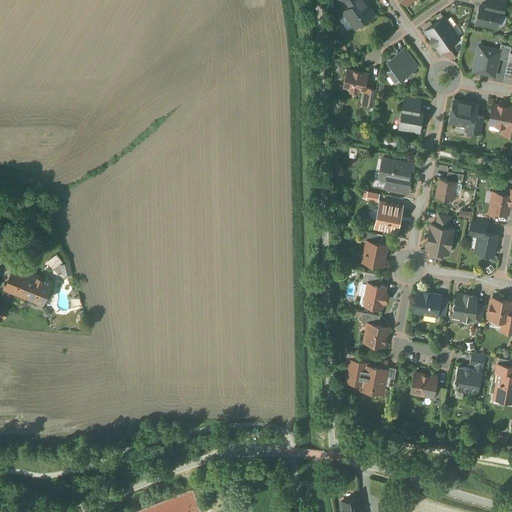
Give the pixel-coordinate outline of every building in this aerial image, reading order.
[(367,0),(337,0),(343,7),(339,11),(353,30),(377,13),(367,0)] [(488,0),(486,7),(479,5),(474,23),(494,28),(498,13),(504,15),(506,4),(492,0),(488,0)] [(433,40),(452,27),(444,16),(433,24),(425,30),(433,40)] [(425,30),(433,24),(430,19),(421,26),(424,31),(425,30)] [(458,36),(452,27),(433,40),(440,51),(448,45),(457,39),(458,36)] [(404,45),(386,56),(400,77),(419,66),(404,45)] [(440,51),(439,52),(443,57),(452,50),(448,45),(440,51)] [(499,50),(477,45),(472,70),(493,75),(497,58),(499,50)] [(497,58),(506,60),(509,47),(500,45),(499,50),(497,58)] [(367,72),(345,68),(342,86),(363,90),(364,85),(367,72)] [(371,105),(375,87),(364,85),(363,90),(361,103),(371,105)] [(419,96),(403,93),(396,129),(418,133),(422,110),(417,109),(419,96)] [(477,104),(453,100),(449,121),(465,124),(464,130),(480,133),(483,119),(475,117),(477,104)] [(511,107),(491,103),(488,123),(502,126),(500,134),(511,136),(511,117),(510,117),(511,107)] [(409,162),(380,157),(376,179),(384,180),(383,190),(408,194),(411,178),(406,178),(409,162)] [(461,175),(448,173),(446,180),(455,181),(460,182),(461,175)] [(446,180),(438,178),(435,195),(452,199),(455,181),(446,180)] [(505,193),(491,191),(487,215),(499,217),(500,211),(509,212),(510,206),(511,205),(511,186),(507,186),(505,193)] [(368,192),(366,201),(377,203),(379,194),(368,192)] [(402,207),(379,202),(374,227),(397,232),(402,207)] [(486,224),(471,221),(468,234),(479,236),(475,253),(495,257),(499,235),(485,232),(486,224)] [(430,225),(428,236),(451,241),(453,229),(430,225)] [(366,241),(376,243),(378,237),(363,234),(362,240),(366,241)] [(448,254),(451,241),(428,236),(426,248),(431,249),(429,258),(441,260),(442,253),(448,254)] [(376,243),(366,241),(362,263),(381,267),(386,245),(376,243)] [(49,268),(61,263),(57,254),(45,260),(49,268)] [(0,277),(6,281),(12,266),(2,262),(0,267),(0,277)] [(69,262),(59,264),(61,275),(71,274),(69,262)] [(52,282),(12,266),(6,281),(3,290),(42,306),(52,282)] [(366,282),(379,284),(380,277),(365,274),(363,281),(366,282)] [(379,284),(366,282),(361,305),(380,308),(381,304),(383,305),(386,293),(383,293),(384,286),(379,284)] [(442,291),(416,287),(411,316),(438,320),(442,291)] [(480,295),(455,291),(450,319),(478,322),(480,295)] [(511,312),(511,299),(490,296),(486,317),(501,319),(499,330),(511,332),(511,314),(511,315),(511,312)] [(366,323),(376,325),(377,316),(359,312),(357,321),(366,323)] [(376,325),(366,323),(362,342),(384,347),(389,328),(376,325)] [(485,360),(459,355),(452,389),(479,393),(485,360)] [(343,380),(362,384),(367,365),(368,362),(348,357),(343,380)] [(511,366),(496,363),(495,372),(498,373),(494,397),(511,400),(511,373),(510,373),(511,366)] [(387,370),(367,365),(362,384),(361,390),(381,395),(383,385),(387,370)] [(387,370),(383,385),(392,387),(395,369),(387,367),(387,370)] [(435,376),(413,372),(409,393),(431,397),(433,386),(435,376)] [(442,407),(445,388),(433,386),(431,397),(430,404),(442,407)] [(361,511),(358,498),(337,503),(339,511),(361,511)] [(380,511),(398,511),(396,500),(379,504),(380,511)]
